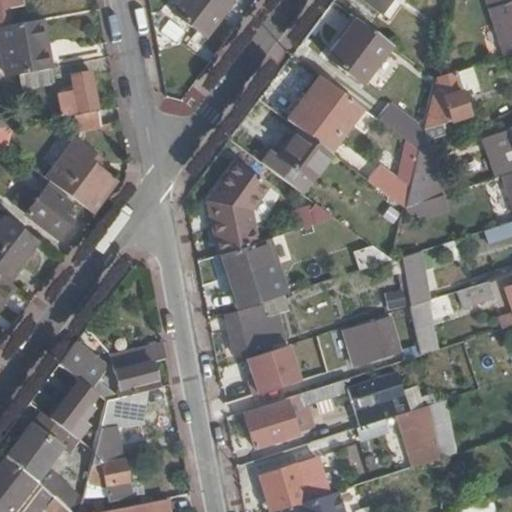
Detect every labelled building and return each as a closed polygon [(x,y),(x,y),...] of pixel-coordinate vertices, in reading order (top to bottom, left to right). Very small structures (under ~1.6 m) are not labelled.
[(0,0),(0,24),(13,22),(10,7),(23,4),(21,0),(0,0)] [(234,4),(228,0),(184,0),(174,14),(200,34),(214,17),(219,22),(234,4)] [(361,0),(383,17),(396,0),(361,0)] [(511,0),(487,0),(507,61),(511,59),(511,0)] [(0,29),(0,37),(8,80),(17,78),(47,72),(53,71),(50,54),(45,55),(39,22),(0,29)] [(394,51),(358,23),(329,60),(363,88),(394,51)] [(47,72),(17,78),(20,92),(50,86),(47,72)] [(75,116),(99,112),(92,73),(72,77),(75,92),(58,95),(62,119),(75,116)] [(450,116),(452,124),(452,125),(470,120),(456,80),(438,86),(429,123),(434,121),(450,116)] [(299,129),(331,153),(362,111),(325,82),(292,125),(299,129)] [(394,107),(380,125),(419,155),(425,130),(394,107)] [(102,127),(99,112),(75,116),(78,131),(102,127)] [(0,115),(0,130),(11,129),(8,114),(0,115)] [(436,129),(452,124),(450,116),(434,121),(436,129)] [(0,130),(0,147),(4,150),(11,129),(0,130)] [(261,163),(304,195),(334,156),(331,153),(299,129),(279,156),(271,150),(261,163)] [(63,194),(89,213),(112,182),(96,170),(88,164),(93,157),(75,143),(46,182),(63,194)] [(410,189),(405,209),(443,197),(447,196),(433,150),(419,155),(410,189)] [(88,164),(96,170),(101,163),(93,157),(88,164)] [(222,254),(260,242),(254,210),(270,187),(238,165),(212,202),(222,254)] [(371,183),(405,209),(410,189),(382,168),(371,183)] [(68,205),(45,187),(24,215),(57,240),(71,222),(60,215),(68,205)] [(443,197),(405,209),(410,225),(448,213),(443,197)] [(294,215),(298,231),(336,219),(315,203),(315,206),(309,208),(310,210),(294,215)] [(5,217),(0,223),(0,276),(8,282),(38,242),(5,217)] [(511,226),(492,232),(496,244),(511,238),(511,226)] [(292,293),(275,238),(270,239),(260,242),(222,254),(240,310),(292,293)] [(393,261),(373,247),(354,253),(359,272),(392,262),(393,261)] [(417,254),(402,258),(405,275),(411,309),(439,300),(438,291),(424,295),(417,254)] [(402,258),(393,261),(392,262),(395,277),(405,275),(402,258)] [(0,276),(0,306),(14,287),(8,282),(0,276)] [(489,285),(460,294),(465,311),(494,302),(489,285)] [(226,318),(237,359),(272,350),(270,340),(285,336),(279,315),(264,320),(261,308),(226,318)] [(412,318),(411,309),(397,313),(411,361),(420,358),(412,318)] [(391,315),(354,326),(366,365),(403,352),(391,315)] [(427,315),(412,318),(420,358),(435,353),(427,315)] [(166,360),(163,345),(130,354),(133,367),(152,362),(153,364),(166,360)] [(70,351),(59,366),(91,389),(102,375),(70,351)] [(115,372),(122,397),(129,396),(159,388),(153,364),(152,362),(133,367),(115,372)] [(285,385),(289,399),(347,381),(367,375),(364,364),(330,374),(329,370),(285,385)] [(351,395),(362,429),(410,413),(404,393),(398,375),(349,390),(351,395)] [(347,381),(289,399),(290,401),(246,415),(258,453),(302,439),(301,434),(317,429),(311,407),(351,395),(349,390),(347,381)] [(421,388),(404,393),(410,413),(428,408),(421,388)] [(107,401),(99,431),(118,427),(127,425),(129,396),(122,397),(107,401)] [(431,406),(439,457),(455,454),(446,404),(431,406)] [(439,462),(429,407),(428,408),(410,413),(420,468),(439,462)] [(6,460),(72,511),(79,511),(83,497),(48,466),(62,449),(69,455),(79,442),(42,412),(6,460)] [(83,497),(79,511),(100,511),(105,511),(101,491),(108,490),(111,501),(132,496),(118,427),(99,431),(83,497)] [(72,511),(6,460),(0,467),(0,511),(41,511),(42,511),(43,511),(72,511)] [(272,511),(278,511),(310,502),(298,466),(261,478),(272,511)] [(346,511),(341,493),(282,511),(346,511)] [(100,511),(170,511),(168,499),(105,511),(100,511)]
